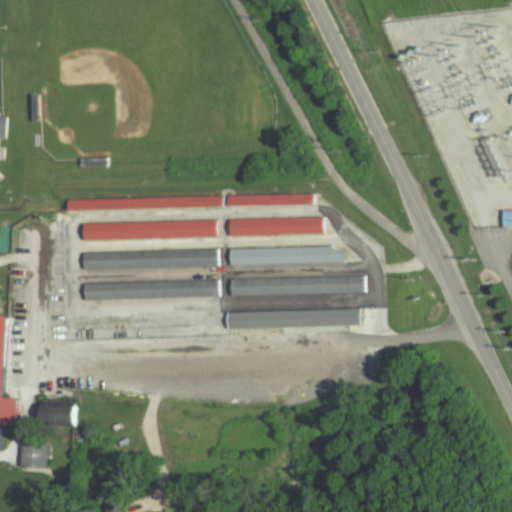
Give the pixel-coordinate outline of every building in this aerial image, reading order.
[(228,195),(228,205),(314,202),(314,193),(228,195)] [(223,195),(223,205),(69,209),(68,199),(223,195)] [(230,219),(230,235),(324,232),(323,216),(230,219)] [(217,235),(216,219),(84,223),(84,239),(217,235)] [(231,248),(231,264),(344,261),(344,253),(331,245),(231,248)] [(218,265),(218,248),(85,252),(85,269),(218,265)] [(232,278),(233,295),(365,291),(365,274),(232,278)] [(220,295),(219,279),(85,283),(86,299),(220,295)] [(365,325),(364,308),(231,312),(231,328),(285,327),(286,334),(330,333),(330,326),(365,325)] [(0,314),(0,450),(1,423),(15,424),(16,397),(3,396),(6,315),(0,314)] [(60,425),(84,426),(85,407),(61,406),(60,425)] [(53,468),(54,443),(27,442),(26,467),(53,468)]
